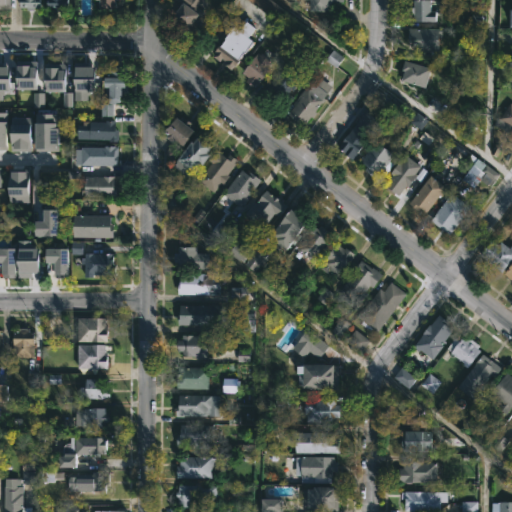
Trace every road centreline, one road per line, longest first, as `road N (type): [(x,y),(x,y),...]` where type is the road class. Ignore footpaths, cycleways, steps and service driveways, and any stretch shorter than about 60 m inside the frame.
road 1 (residential): [(511,323),(149,44),(0,40)]
road 2 (residential): [(145,511),(149,0)]
road 3 (residential): [(365,511),(370,386),(378,368),(511,192)]
road 4 (residential): [(308,163),(366,79),(383,0)]
road 5 (residential): [(147,304),(0,302)]
